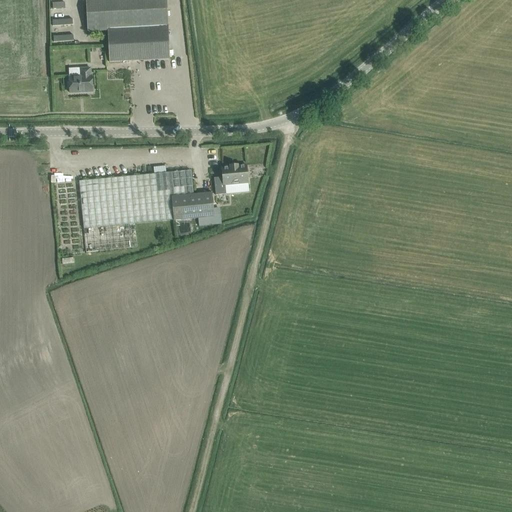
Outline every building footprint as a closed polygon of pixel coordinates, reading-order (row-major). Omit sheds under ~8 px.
[(85,0),(87,32),(107,31),(168,28),(166,0),(85,0)] [(168,28),(107,31),(109,62),(170,59),(168,28)] [(69,77),(69,81),(67,83),(67,88),(70,89),(70,93),(93,92),(92,76),(91,76),(90,68),(84,69),(84,76),(69,77)] [(153,174),(169,171),(168,165),(152,168),(153,174)] [(222,168),(222,178),(214,178),(215,195),(226,194),(225,186),(248,184),(246,165),(238,166),(238,165),(230,166),(230,167),(222,168)] [(191,171),(169,173),(171,197),(193,195),(191,171)] [(171,197),(169,173),(79,181),(80,191),(83,229),(173,220),(171,197)] [(212,193),(193,195),(171,197),(173,220),(173,221),(198,218),(214,217),(213,203),(212,193)] [(221,225),(220,216),(214,217),(198,218),(199,227),(221,225)]
